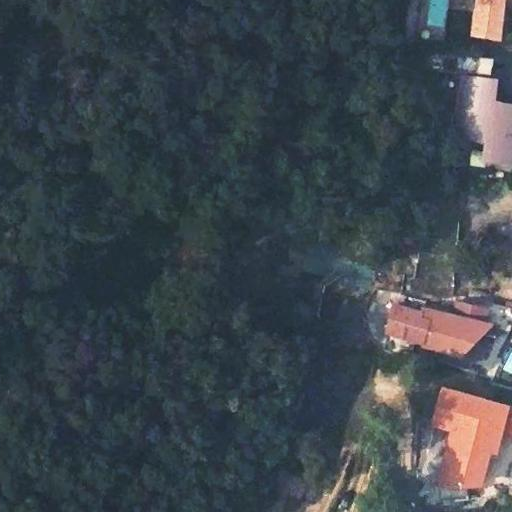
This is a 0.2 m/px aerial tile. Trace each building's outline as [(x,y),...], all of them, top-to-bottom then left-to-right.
[(496,38),(501,0),(475,0),(470,35),(496,38)] [(487,77),(489,60),(444,55),(442,72),(487,77)] [(455,142),(493,145),(491,163),(511,165),(511,105),(490,103),(492,80),(466,77),(463,109),(458,108),(455,142)] [(417,312),(391,304),(384,330),(413,339),(414,335),(423,337),(421,344),(462,355),(489,323),(418,309),(417,312)] [(486,490),(507,399),(440,384),(431,424),(448,428),(437,479),(486,490)] [(281,468),(273,488),(285,493),(298,499),(306,479),(281,468)] [(273,488),(263,511),(276,511),(285,493),(273,488)]
